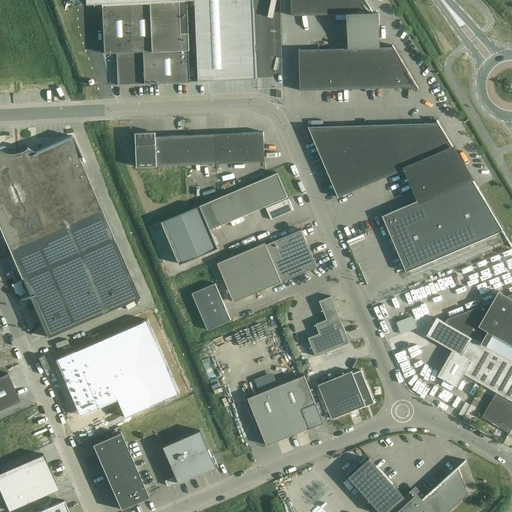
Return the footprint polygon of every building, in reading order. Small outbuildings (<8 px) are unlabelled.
[(84,0),(85,4),(101,4),(103,53),(116,53),(117,85),(188,82),(185,0),(184,0),(192,0),(196,81),(256,78),(253,0),(84,0)] [(299,49),(300,91),(301,90),(301,89),(417,86),(418,89),(419,89),(393,45),(392,45),(394,47),(380,48),(379,13),(373,13),(365,0),(291,0),(292,16),(292,15),(348,13),(349,49),(299,50),(299,49)] [(420,200),(382,216),(406,271),(503,230),(437,120),(439,123),(309,127),(308,126),(338,197),(339,197),(338,196),(406,167),(420,200)] [(304,138),(309,136),(306,125),(301,126),(304,138)] [(156,132),(135,133),(137,167),(265,161),(263,131),(156,136),(156,132)] [(35,152),(27,147),(24,150),(21,152),(17,153),(14,154),(10,154),(6,153),(3,152),(0,150),(0,229),(21,278),(22,277),(30,295),(29,296),(47,337),(139,297),(115,241),(114,241),(112,238),(113,238),(80,161),(83,160),(73,136),(35,152)] [(278,173),(200,205),(210,229),(288,197),(278,173)] [(266,208),(271,219),(293,210),(288,198),(266,208)] [(218,248),(210,229),(200,205),(162,221),(180,264),(218,248)] [(301,229),(266,244),(282,281),(317,266),(301,229)] [(390,234),(385,236),(389,246),(394,244),(390,234)] [(282,281),(266,244),(265,243),(241,253),(258,291),(282,281)] [(258,291),(241,253),(218,263),(234,302),(258,291)] [(489,280),(500,276),(499,271),(487,275),(489,280)] [(431,283),(432,288),(442,285),(441,280),(431,283)] [(215,283),(192,293),(208,330),(231,320),(215,283)] [(407,297),(417,294),(415,284),(405,286),(407,297)] [(435,303),(443,299),(439,290),(431,294),(435,303)] [(427,335),(453,349),(438,376),(457,387),(464,373),(500,394),(496,399),(493,397),(489,404),(493,406),(487,415),(494,419),(492,423),(509,433),(511,428),(511,293),(507,296),(498,291),(492,301),(448,318),(446,322),(437,317),(427,335)] [(319,333),(308,337),(316,356),(350,342),(337,311),(331,296),(319,300),(325,316),(327,319),(316,324),(319,333)] [(419,297),(414,298),(419,309),(423,307),(419,297)] [(381,298),(371,301),(375,313),(385,309),(381,298)] [(412,311),(395,316),(399,329),(416,324),(412,311)] [(74,351),(55,359),(79,415),(116,399),(124,417),(179,393),(147,319),(74,351)] [(416,340),(405,345),(414,365),(425,360),(416,340)] [(429,382),(434,372),(424,367),(419,376),(429,382)] [(332,419),(366,405),(365,402),(373,399),(361,370),(353,373),(352,371),(318,384),(332,419)] [(0,409),(19,401),(7,373),(0,375),(0,409)] [(304,375),(248,398),(267,445),(324,422),(304,375)] [(465,392),(470,395),(475,384),(470,382),(465,392)] [(418,391),(422,394),(427,386),(423,383),(418,391)] [(440,394),(442,389),(431,384),(428,389),(440,394)] [(449,397),(455,388),(451,386),(446,395),(449,397)] [(463,411),(468,400),(464,398),(458,409),(463,411)] [(26,416),(0,427),(0,458),(38,442),(26,416)] [(179,481),(179,483),(217,467),(216,465),(201,430),(163,446),(176,476),(179,481)] [(120,509),(148,497),(120,432),(92,444),(120,509)] [(43,454),(0,472),(0,491),(8,510),(58,489),(43,454)] [(235,454),(230,456),(235,466),(239,464),(235,454)] [(369,458),(349,475),(381,511),(448,511),(469,494),(458,467),(466,460),(465,460),(420,500),(416,502),(412,493),(412,494),(405,497),(369,458)] [(415,484),(404,490),(406,495),(418,488),(415,484)] [(327,493),(299,507),(301,511),(329,511),(327,507),(333,504),(327,493)] [(68,511),(63,500),(36,511),(68,511)]
